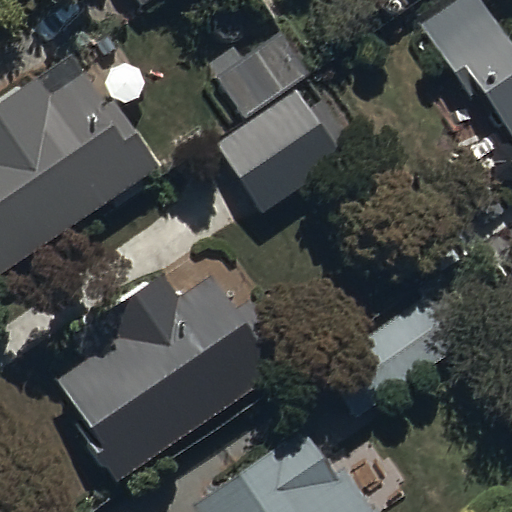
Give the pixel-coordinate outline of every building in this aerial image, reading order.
[(511,55),(472,0),(466,0),(410,40),(497,161),(511,149),(511,55)] [(242,129),(288,93),(305,81),(275,36),(210,80),(242,129)] [(0,267),(152,162),(104,92),(98,96),(66,50),(0,95),(0,267)] [(288,93),(242,129),(211,149),(259,221),(339,168),(288,93)] [(85,369),(54,389),(84,436),(79,439),(112,490),(291,374),(246,305),(226,319),(204,285),(168,308),(155,288),(69,345),(85,369)] [(455,356),(419,302),(315,372),(350,425),(455,356)] [(296,445),(195,511),(368,511),(342,473),(323,486),(296,445)]
